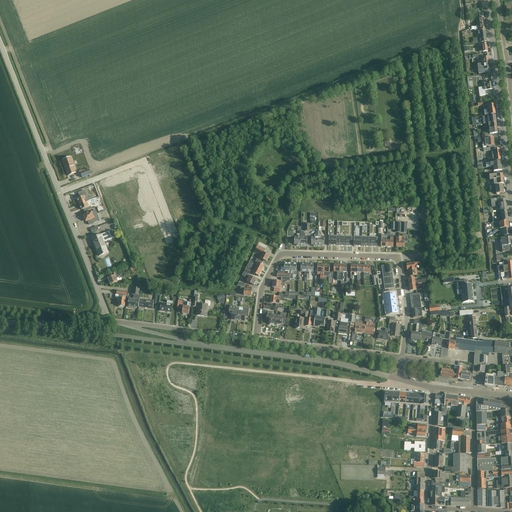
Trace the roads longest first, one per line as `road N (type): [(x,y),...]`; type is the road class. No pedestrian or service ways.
road 1 (residential): [(282,253),(277,200),(298,171),(415,154),(428,253),(398,258)]
road 2 (tertiary): [(511,209),(486,0)]
road 3 (residential): [(400,379),(194,344)]
road 4 (residential): [(474,508),(426,509),(432,387)]
road 5 (residential): [(59,191),(142,162),(170,225)]
road 6 (residential): [(41,326),(194,344)]
road 7 (residential): [(402,357),(255,339)]
road 8 (unclassified): [(50,169),(0,41)]
road 9 (residential): [(106,317),(59,191)]
road 10 (residential): [(255,339),(134,325)]
